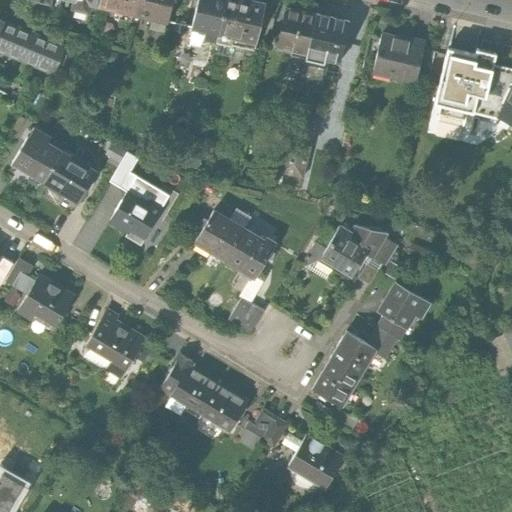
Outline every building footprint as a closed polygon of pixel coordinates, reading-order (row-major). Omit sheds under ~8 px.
[(99,0),(98,6),(132,14),(135,0),(99,0)] [(169,0),(135,0),(132,14),(164,22),(169,0)] [(198,0),(191,28),(223,36),(231,0),(198,0)] [(264,6),(239,0),(231,0),(223,36),(254,44),(264,6)] [(276,46),(308,54),(317,17),(285,9),(276,46)] [(347,25),(317,17),(308,54),(338,62),(347,25)] [(62,47),(5,24),(0,36),(0,52),(51,73),(62,47)] [(383,35),(373,73),(414,83),(423,45),(383,35)] [(118,55),(111,54),(110,63),(116,64),(118,55)] [(482,62),(445,54),(437,91),(473,99),(482,62)] [(67,83),(61,81),(58,89),(65,91),(67,83)] [(511,85),(496,120),(511,127),(511,85)] [(297,105),(293,121),(309,124),(313,108),(297,105)] [(18,118),(15,124),(22,129),(26,123),(18,118)] [(317,126),(309,124),(293,121),(282,174),(305,179),(317,126)] [(12,165),(44,184),(62,153),(42,142),(45,137),(33,129),(12,165)] [(71,159),(62,153),(44,184),(48,186),(47,188),(57,194),(58,192),(77,203),(95,173),(86,168),(88,165),(72,156),(71,159)] [(127,193),(110,222),(127,232),(129,229),(141,237),(157,211),(127,193)] [(192,244),(223,263),(243,230),(212,211),(192,244)] [(354,225),(350,233),(347,239),(366,250),(364,254),(372,259),(384,238),(387,233),(354,225)] [(339,227),(326,249),(320,261),(335,269),(350,278),(364,254),(366,250),(347,239),(350,233),(339,227)] [(262,241),(243,230),(223,263),(252,280),(274,244),(264,238),(262,241)] [(396,245),(384,238),(372,259),(384,266),(396,245)] [(331,275),(335,269),(320,261),(326,249),(315,243),(305,260),(331,275)] [(0,285),(12,266),(0,258),(0,285)] [(20,260),(6,283),(27,296),(35,282),(29,278),(34,269),(20,260)] [(389,264),(383,275),(392,280),(399,269),(389,264)] [(39,276),(35,282),(27,296),(17,311),(32,320),(34,316),(54,329),(73,297),(39,276)] [(428,302),(396,283),(379,311),(383,314),(406,328),(414,315),(419,317),(428,302)] [(85,346),(110,360),(104,370),(120,379),(132,357),(137,350),(144,337),(114,320),(116,316),(106,310),(85,346)] [(383,314),(365,344),(374,350),(385,356),(394,340),(398,342),(406,328),(383,314)] [(511,330),(485,343),(506,391),(511,388),(511,330)] [(347,333),(330,361),(358,377),(374,350),(365,344),(347,333)] [(154,359),(137,350),(132,357),(149,367),(154,359)] [(341,405),(358,377),(330,361),(313,389),(341,405)] [(191,367),(173,397),(203,414),(221,384),(191,367)] [(248,400),(221,384),(203,414),(230,430),(248,400)] [(287,425),(262,411),(254,425),(245,420),(240,429),(274,448),(287,425)] [(356,422),(338,411),(332,421),(351,432),(356,422)] [(305,437),(285,470),(320,492),(341,459),(305,437)] [(156,500),(146,494),(141,503),(151,509),(156,500)] [(319,511),(326,502),(318,497),(311,508),(318,511),(319,511)]
